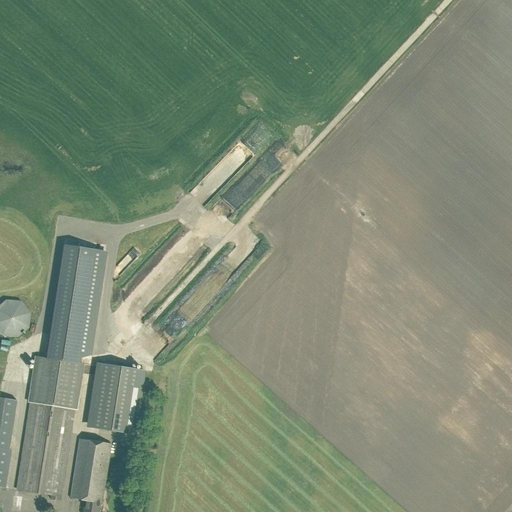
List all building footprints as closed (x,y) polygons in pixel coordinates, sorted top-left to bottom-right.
[(211,206),(205,201),(209,198),(204,193),(213,182),(215,184),(229,168),(226,165),(217,176),(214,173),(203,186),(202,185),(189,199),(205,213),(211,206)] [(238,200),(250,201),(252,188),(240,187),(238,200)] [(177,209),(171,216),(180,223),(186,216),(177,209)] [(193,236),(199,229),(190,221),(184,228),(193,236)] [(49,359),(37,357),(16,489),(17,490),(17,491),(52,496),(51,500),(62,502),(83,364),(83,361),(84,359),(86,356),(92,357),(107,256),(66,249),(49,359)] [(239,252),(239,256),(229,256),(229,274),(239,274),(239,258),(246,258),(246,252),(239,252)] [(124,329),(128,333),(183,273),(171,262),(100,339),(108,347),(124,329)] [(18,338),(29,328),(31,313),(22,301),(6,300),(0,305),(0,332),(3,336),(18,338)] [(136,346),(154,362),(195,316),(184,306),(158,336),(150,329),(159,319),(155,315),(142,329),(147,334),(136,346)] [(89,428),(136,435),(146,371),(99,364),(89,428)] [(0,486),(7,488),(12,450),(9,450),(17,401),(0,397),(0,486)] [(102,503),(111,444),(79,440),(70,498),(85,500),(82,511),(98,511),(100,502),(102,503)]
